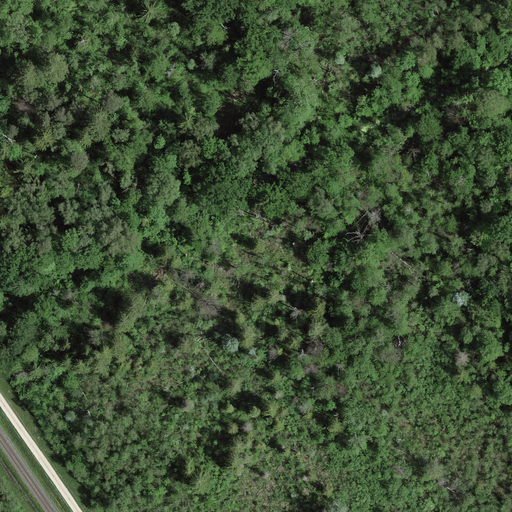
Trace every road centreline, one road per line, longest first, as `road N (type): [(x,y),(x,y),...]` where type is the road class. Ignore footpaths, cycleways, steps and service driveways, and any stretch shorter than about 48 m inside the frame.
road 1 (track): [(253,0),(511,377)]
road 2 (track): [(78,511),(0,397)]
